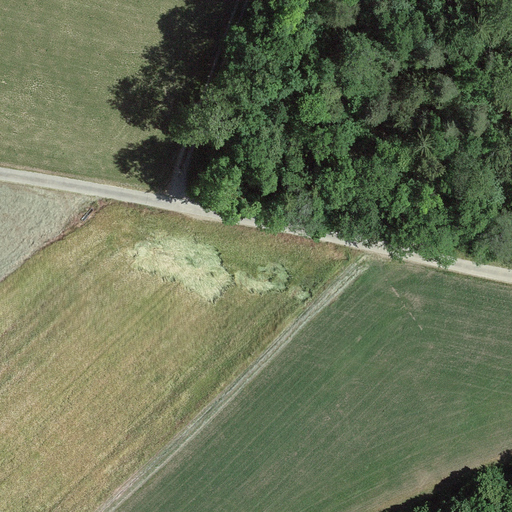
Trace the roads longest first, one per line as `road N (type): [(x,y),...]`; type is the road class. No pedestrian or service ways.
road 1 (track): [(511,275),(0,175)]
road 2 (track): [(177,205),(180,174),(241,0)]
